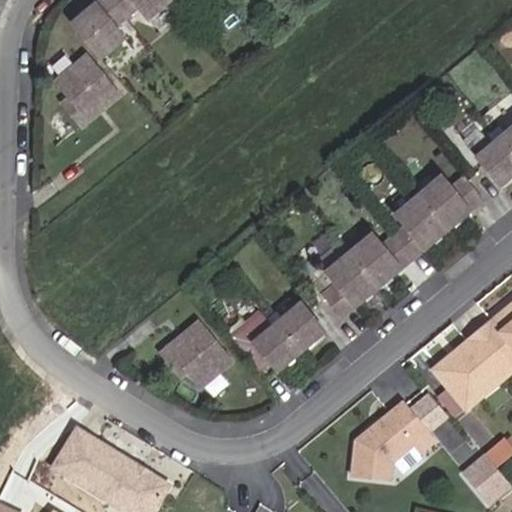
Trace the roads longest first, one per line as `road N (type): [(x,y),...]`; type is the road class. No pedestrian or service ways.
road 1 (residential): [(511,246),(251,439),(186,430),(112,399),(48,358),(8,295),(0,185)]
road 2 (residential): [(0,171),(9,43),(24,0)]
